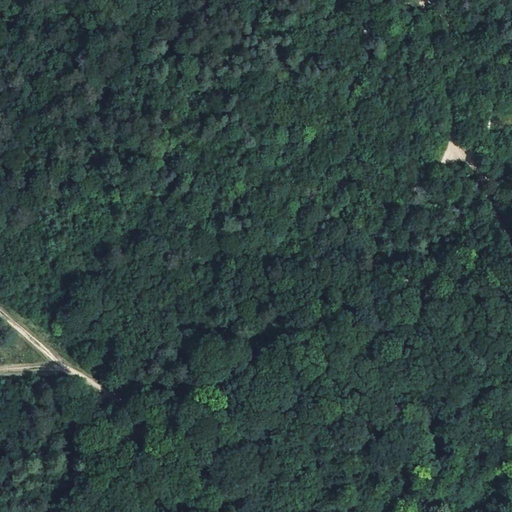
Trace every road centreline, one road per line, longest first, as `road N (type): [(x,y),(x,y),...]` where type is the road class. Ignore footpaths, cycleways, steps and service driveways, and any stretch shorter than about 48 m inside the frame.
road 1 (track): [(511,252),(305,322),(39,511)]
road 2 (track): [(0,318),(59,367),(161,419)]
